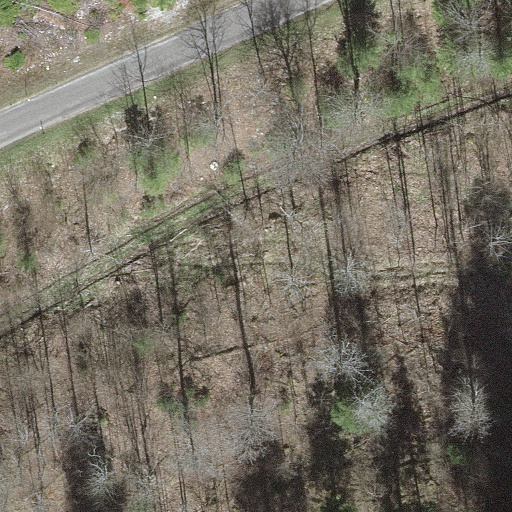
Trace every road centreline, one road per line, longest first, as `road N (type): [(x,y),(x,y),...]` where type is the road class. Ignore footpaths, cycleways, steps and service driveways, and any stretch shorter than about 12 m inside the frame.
road 1 (track): [(511,73),(203,209),(0,316)]
road 2 (unclassified): [(0,130),(287,0)]
